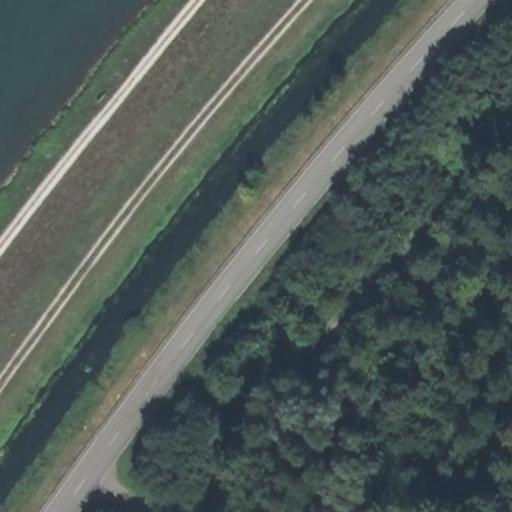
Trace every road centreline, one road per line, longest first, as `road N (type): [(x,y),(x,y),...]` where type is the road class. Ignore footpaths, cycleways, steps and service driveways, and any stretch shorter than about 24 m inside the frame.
road 1 (tertiary): [(472,0),(253,246),(65,511)]
road 2 (track): [(318,0),(59,301),(0,391)]
road 3 (track): [(200,0),(0,231)]
